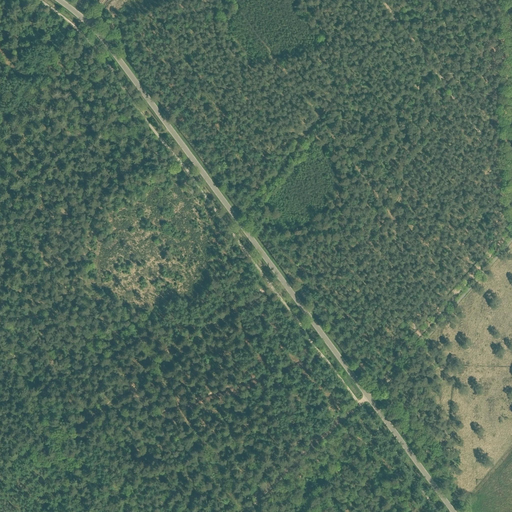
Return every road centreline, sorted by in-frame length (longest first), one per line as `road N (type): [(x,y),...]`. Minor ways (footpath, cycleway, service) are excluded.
road 1 (tertiary): [(453,511),(106,42),(59,0)]
road 2 (track): [(442,280),(232,0)]
road 3 (track): [(407,0),(243,215)]
road 4 (track): [(382,0),(511,174)]
road 5 (track): [(374,385),(511,228)]
road 6 (track): [(154,364),(47,438),(54,477)]
road 7 (track): [(359,403),(244,510)]
